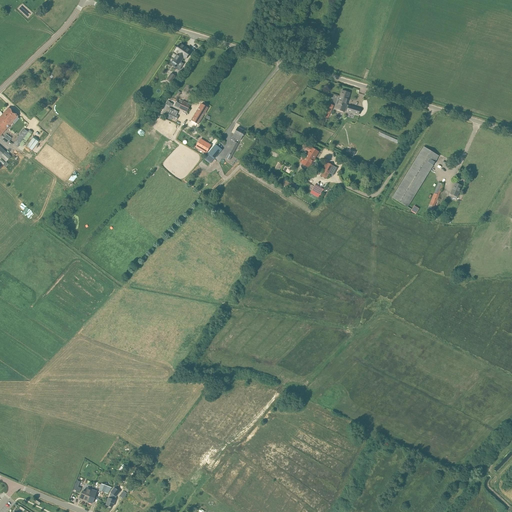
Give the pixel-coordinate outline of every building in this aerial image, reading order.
[(179,54),(172,63),(176,66),(175,68),(179,71),(183,64),(181,63),(184,58),(186,59),(191,51),(181,44),(175,52),(178,53),(179,54)] [(172,74),(167,81),(171,83),(175,77),(172,74)] [(348,110),(349,106),(346,105),(350,93),(342,91),(340,97),(339,96),(335,109),(344,112),(345,109),(348,110)] [(177,101),(175,105),(179,107),(179,108),(187,112),(190,106),(188,105),(189,103),(183,100),(181,104),(177,101)] [(208,108),(201,103),(191,121),(198,125),(208,108)] [(334,106),(329,104),(323,118),(324,118),(323,120),(326,122),(327,120),(328,120),(334,106)] [(349,106),(348,110),(347,112),(358,115),(360,109),(349,106)] [(169,107),(165,117),(170,120),(171,118),(174,119),(178,112),(169,107)] [(0,136),(13,122),(14,124),(19,118),(18,117),(8,108),(3,114),(2,113),(2,112),(1,111),(0,110),(0,115),(0,116),(0,136)] [(246,131),(238,127),(233,137),(231,140),(234,141),(228,154),(225,158),(230,160),(232,156),(239,143),(238,143),(240,141),(246,131)] [(24,129),(13,144),(17,147),(19,144),(22,146),(31,135),(24,129)] [(38,142),(33,138),(27,147),(32,151),(38,142)] [(211,146),(201,139),(196,147),(207,153),(211,146)] [(211,164),(221,149),(214,145),(204,159),(211,164)] [(309,152),(306,158),(310,160),(312,157),(315,159),(319,152),(312,148),(308,145),(306,149),(309,152)] [(424,146),(392,198),(408,207),(439,156),(424,146)] [(314,159),(315,159),(312,157),(310,160),(306,158),(304,161),(303,160),(301,163),(302,163),(309,168),(312,162),(314,163),(315,160),(314,159)] [(325,164),(322,169),(324,170),(329,173),(333,175),(337,167),(328,163),(327,165),(325,164)] [(324,170),(321,176),(326,179),(329,173),(324,170)] [(444,185),(438,182),(434,193),(429,205),(434,208),(444,185)] [(294,185),(289,183),(286,189),(290,192),(294,185)] [(462,186),(456,183),(453,190),(452,190),(450,194),(457,197),(462,186)] [(311,191),(310,193),(318,197),(319,198),(323,190),(315,185),(311,191)] [(110,488),(107,486),(101,484),(98,484),(97,487),(99,488),(99,490),(104,493),(105,491),(109,492),(110,488)] [(123,491),(119,496),(123,499),(127,493),(130,489),(127,487),(123,491)] [(79,499),(87,502),(91,492),(93,490),(87,488),(85,492),(82,491),(79,499)] [(96,491),(93,490),(91,492),(87,502),(92,504),(96,491)] [(112,507),(114,501),(114,500),(115,497),(112,495),(110,499),(108,498),(105,505),(112,507)]
